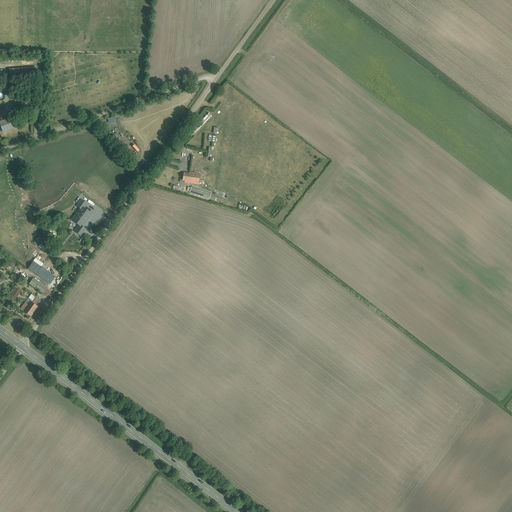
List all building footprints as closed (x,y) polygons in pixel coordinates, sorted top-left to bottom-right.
[(0,130),(16,125),(13,116),(0,120),(0,130)] [(185,175),(184,183),(201,185),(202,175),(192,174),(191,176),(185,175)] [(211,192),(197,187),(195,193),(209,197),(211,192)] [(59,198),(56,203),(70,215),(73,211),(59,198)] [(78,249),(75,247),(78,242),(79,243),(85,234),(81,232),(77,237),(71,232),(65,240),(72,246),(65,256),(70,260),(78,249)] [(52,276),(33,261),(27,269),(46,284),(52,276)] [(44,287),(31,277),(27,283),(39,293),(44,287)] [(20,289),(14,285),(2,301),(8,305),(20,289)] [(35,307),(29,302),(22,311),(28,316),(35,307)]
